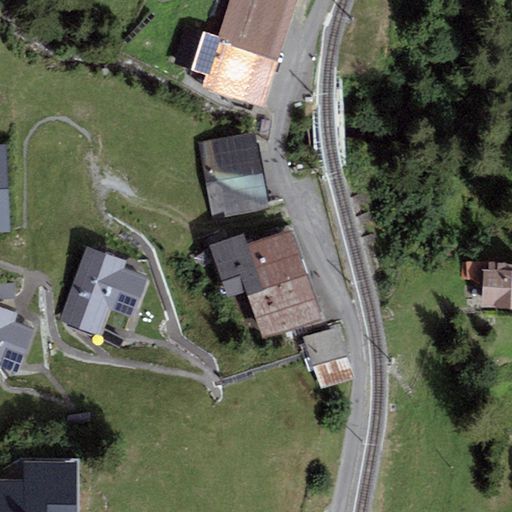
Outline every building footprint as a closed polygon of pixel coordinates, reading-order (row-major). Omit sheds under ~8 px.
[(186,30),(177,59),(193,65),(189,76),(207,87),(209,81),(256,96),(286,0),(234,0),(222,41),(186,30)] [(249,144),(204,152),(215,211),(260,203),(249,144)] [(314,312),(318,311),(290,228),(279,232),(277,228),(242,240),(240,237),(213,246),(229,291),(250,284),(266,330),(284,323),(290,340),(320,329),(314,312)] [(119,261),(89,251),(65,317),(95,328),(106,301),(128,309),(139,277),(117,269),(119,261)] [(468,262),(469,277),(490,277),(488,305),(511,306),(511,271),(510,271),(511,264),(484,261),(468,262)] [(0,297),(13,296),(12,283),(0,284),(0,297)] [(10,315),(0,311),(0,355),(13,361),(25,329),(8,323),(10,315)] [(349,375),(333,331),(308,340),(323,382),(349,375)] [(0,511),(68,511),(69,472),(32,472),(32,483),(0,482),(0,511)]
